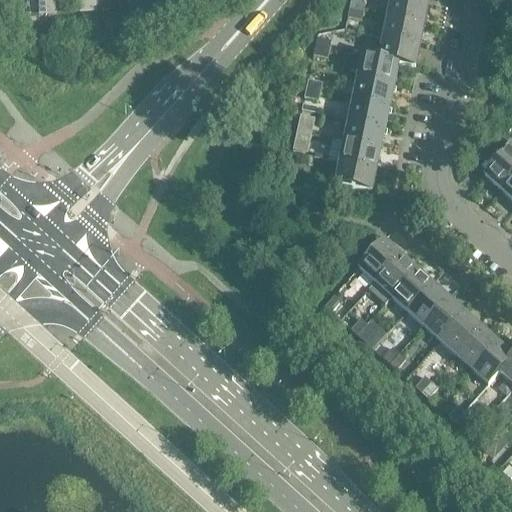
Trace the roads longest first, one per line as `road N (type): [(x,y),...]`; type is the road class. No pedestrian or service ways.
road 1 (secondary): [(357,511),(65,243)]
road 2 (residential): [(511,261),(440,190),(470,0)]
road 3 (secondary): [(92,323),(297,511)]
road 4 (tertiary): [(150,130),(267,0)]
road 5 (tertiary): [(150,130),(40,221)]
road 6 (tertiary): [(65,243),(92,220),(150,130)]
